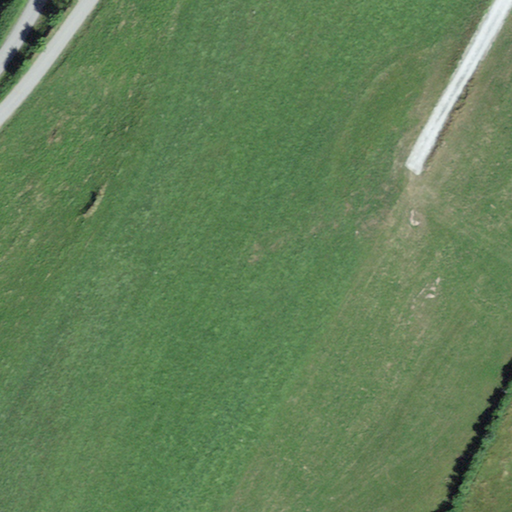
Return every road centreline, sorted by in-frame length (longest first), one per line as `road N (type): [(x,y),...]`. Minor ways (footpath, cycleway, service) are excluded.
road 1 (track): [(417,159),(503,0)]
road 2 (track): [(90,0),(0,115)]
